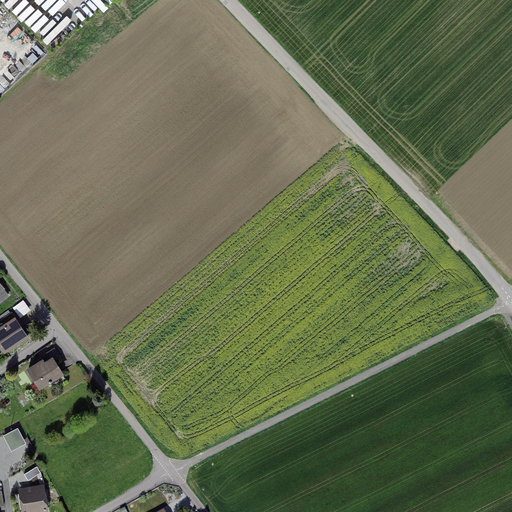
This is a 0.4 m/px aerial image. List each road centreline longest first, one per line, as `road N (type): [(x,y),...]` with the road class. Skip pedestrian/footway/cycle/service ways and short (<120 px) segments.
road 1 (track): [(511,303),(227,0)]
road 2 (unclassified): [(510,302),(170,472)]
road 3 (residential): [(0,257),(170,472)]
